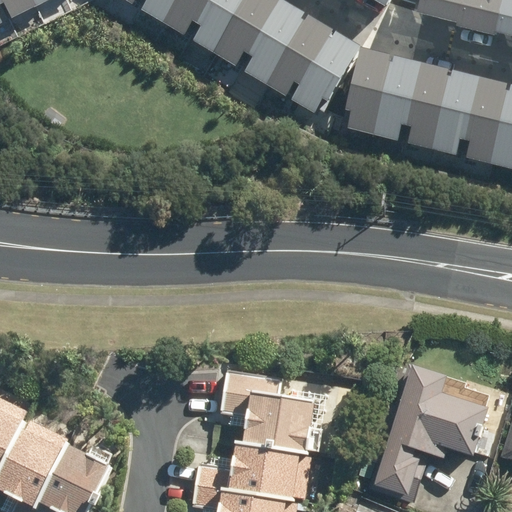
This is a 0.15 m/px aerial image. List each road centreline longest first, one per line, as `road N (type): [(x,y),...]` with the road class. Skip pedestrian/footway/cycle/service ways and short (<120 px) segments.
road 1 (tertiary): [(0,237),(105,249),(383,255),(511,278)]
road 2 (residential): [(511,60),(372,23),(335,0)]
